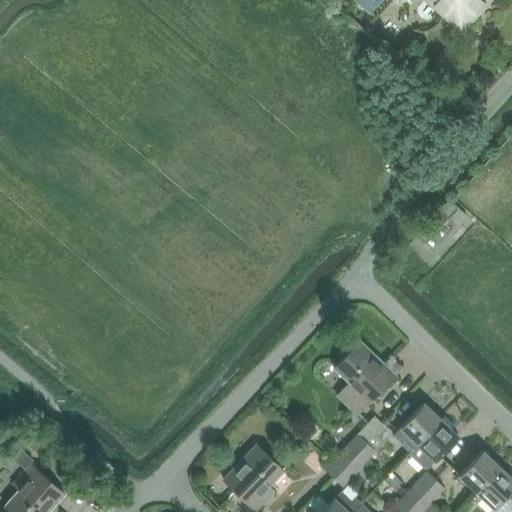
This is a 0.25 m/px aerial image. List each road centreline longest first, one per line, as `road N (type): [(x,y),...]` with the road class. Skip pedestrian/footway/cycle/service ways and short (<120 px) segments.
road 1 (residential): [(162,479),(356,277)]
road 2 (residential): [(356,277),(384,231),(511,87)]
road 3 (residential): [(511,428),(356,277)]
